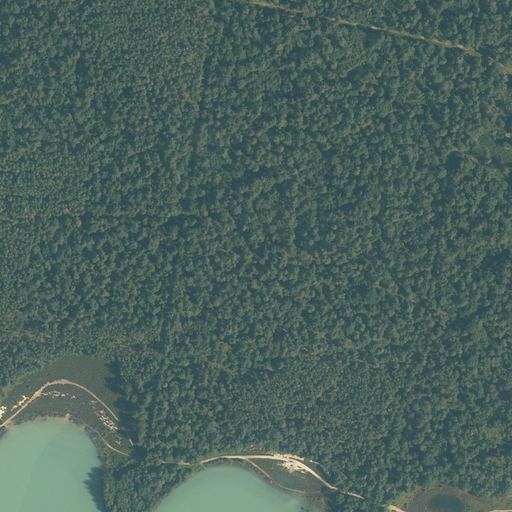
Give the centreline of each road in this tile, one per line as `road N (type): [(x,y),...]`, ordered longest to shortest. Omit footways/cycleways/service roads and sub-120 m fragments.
road 1 (track): [(0,426),(42,387),(74,383),(108,408),(149,464),(285,458),(333,487),(402,511)]
road 2 (track): [(248,0),(471,49)]
